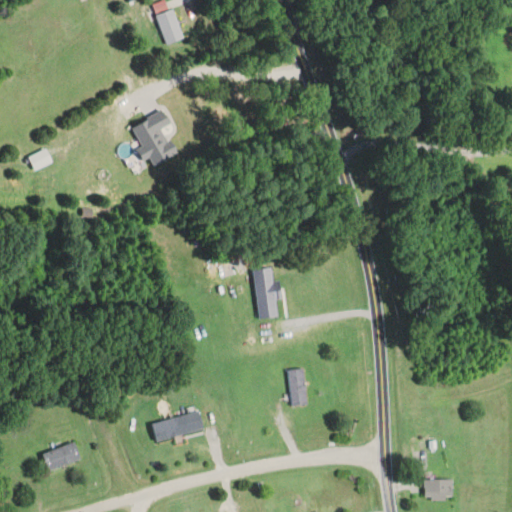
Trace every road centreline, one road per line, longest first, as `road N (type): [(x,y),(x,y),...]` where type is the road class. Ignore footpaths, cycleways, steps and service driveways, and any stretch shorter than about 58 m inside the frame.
road 1 (tertiary): [(391,511),(360,233),(325,113),(277,0)]
road 2 (residential): [(386,454),(200,481),(85,511)]
